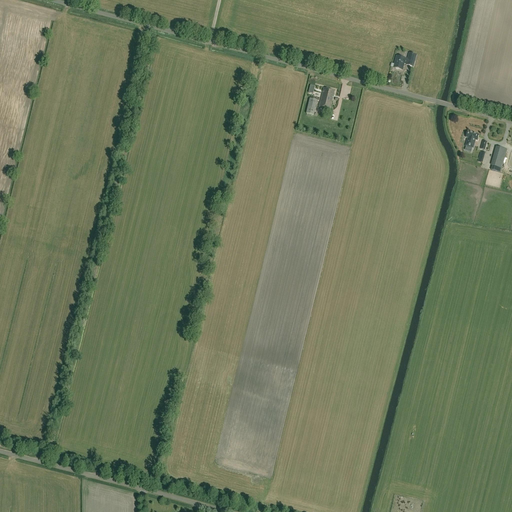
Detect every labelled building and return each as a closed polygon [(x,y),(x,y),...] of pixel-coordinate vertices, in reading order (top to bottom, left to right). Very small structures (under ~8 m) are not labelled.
[(413,67),(416,56),(409,53),(407,60),(405,59),(396,56),(393,68),(395,69),(397,70),(398,69),(402,71),(404,65),(405,64),(406,65),(413,67)] [(334,91),(324,89),(319,107),(330,110),(334,91)] [(310,99),(306,114),(313,116),(317,101),(310,99)] [(468,132),(466,138),(468,139),(466,146),(473,148),(475,141),(477,141),(479,135),(468,132)] [(492,166),(502,169),(507,150),(497,148),(492,166)]
